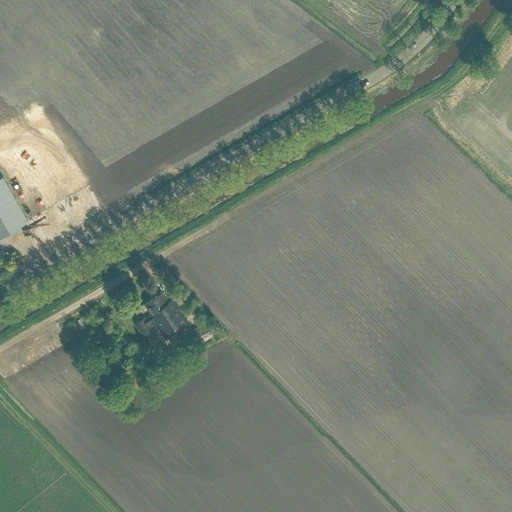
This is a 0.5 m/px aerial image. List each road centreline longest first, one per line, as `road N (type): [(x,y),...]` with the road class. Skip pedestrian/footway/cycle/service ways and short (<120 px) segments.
road 1 (tertiary): [(0,291),(381,74),(413,52),(453,0)]
road 2 (unclassified): [(0,347),(149,261)]
